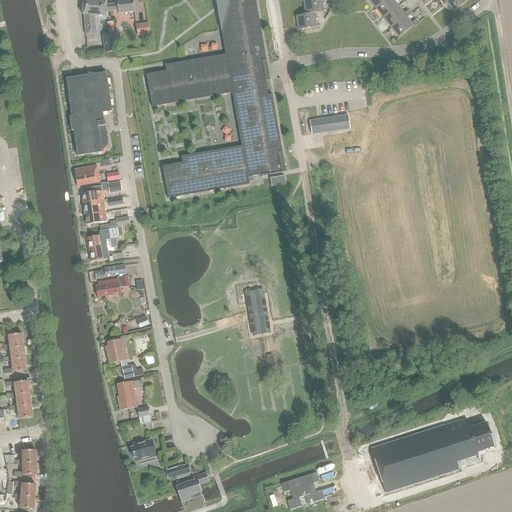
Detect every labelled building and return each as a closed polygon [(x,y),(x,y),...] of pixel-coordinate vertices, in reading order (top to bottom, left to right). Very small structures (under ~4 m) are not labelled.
[(118,14),(134,12),(132,0),(126,0),(117,1),(117,4),(106,5),(107,2),(84,0),(83,15),(84,15),(86,36),(96,35),(94,16),(106,17),(106,13),(118,11),(118,14)] [(153,91),(150,92),(152,107),(232,93),(242,146),(182,157),(183,163),(165,166),(168,182),(165,183),(168,198),(248,184),(247,177),(269,173),(269,174),(281,172),(278,157),(282,156),(271,96),(268,96),(265,81),(262,65),(266,64),(254,0),(223,0),(225,9),(218,11),(226,55),(166,66),(167,72),(151,75),(153,91)] [(323,0),(309,0),(303,1),(306,15),(316,13),(326,12),(323,0)] [(368,0),(375,9),(386,0),(368,0)] [(386,0),(375,9),(383,19),(398,7),(393,0),(386,0)] [(448,0),(446,2),(453,12),(469,0),(469,1),(471,0),(448,0)] [(398,7),(383,19),(391,28),(406,16),(407,18),(411,14),(408,10),(404,14),(398,7)] [(306,15),(296,16),(298,31),(318,27),(316,13),(306,15)] [(406,16),(391,28),(399,38),(414,26),(414,27),(419,24),(416,20),(411,23),(407,18),(406,16)] [(148,23),(135,24),(137,36),(149,35),(148,23)] [(116,46),(115,39),(114,34),(108,35),(101,36),(104,53),(117,52),(116,46)] [(102,150),(104,150),(108,144),(105,121),(104,122),(103,114),(110,113),(112,110),(107,75),(104,73),(66,79),(77,157),(102,153),(102,150)] [(347,115),(309,121),(312,135),(350,129),(347,115)] [(74,170),(77,186),(77,187),(100,183),(97,166),(74,170)] [(107,181),(119,180),(119,173),(107,175),(107,181)] [(284,176),(270,179),(271,187),(286,185),(284,176)] [(121,192),(120,183),(109,185),(109,189),(110,193),(121,192)] [(83,204),(103,201),(101,190),(101,187),(89,189),(90,193),(82,194),(83,204)] [(109,207),(122,204),(121,199),(108,201),(109,207)] [(85,216),(105,213),(103,201),(83,204),(85,216)] [(87,226),(106,223),(105,213),(85,216),(87,226)] [(129,217),(116,219),(116,221),(117,226),(130,224),(129,217)] [(100,236),(86,238),(90,263),(109,259),(109,262),(113,261),(112,256),(109,257),(108,249),(106,240),(111,239),(116,238),(119,237),(119,236),(117,226),(116,221),(110,222),(110,224),(100,226),(101,231),(99,231),(100,236)] [(125,266),(104,269),(106,277),(126,274),(125,266)] [(102,271),(94,272),(95,279),(103,278),(102,271)] [(120,288),(129,287),(127,276),(118,278),(118,280),(98,283),(99,286),(96,286),(98,298),(120,294),(120,288)] [(255,295),(246,297),(252,330),(260,329),(261,331),(269,330),(269,326),(267,316),(264,296),(255,297),(255,295)] [(139,328),(149,325),(146,317),(136,321),(139,328)] [(13,374),(13,372),(27,371),(22,334),(8,336),(10,345),(1,346),(2,351),(10,350),(11,357),(2,358),(2,360),(3,363),(12,362),(13,369),(4,370),(5,375),(13,374)] [(124,380),(144,375),(143,369),(137,370),(136,365),(128,367),(126,361),(127,361),(122,339),(107,343),(108,347),(105,347),(109,364),(120,362),(124,380)] [(149,356),(150,364),(158,363),(157,355),(149,356)] [(14,382),(6,383),(7,388),(15,387),(16,394),(16,395),(30,394),(29,381),(15,383),(14,382)] [(120,411),(137,408),(132,382),(117,385),(119,397),(117,398),(120,411)] [(16,394),(7,395),(8,400),(16,399),(17,406),(17,407),(32,405),(30,394),(16,395),(16,394)] [(9,407),(10,411),(18,410),(19,420),(33,418),(32,405),(17,407),(17,406),(9,407)] [(147,408),(137,410),(140,423),(150,422),(147,408)] [(447,424),(373,450),(389,494),(462,469),(459,461),(481,454),(481,452),(497,446),(489,421),(472,427),(469,418),(448,425),(447,424)] [(148,459),(156,457),(152,441),(134,445),(134,448),(131,449),(133,458),(137,457),(138,461),(143,460),(144,464),(149,463),(148,459)] [(22,464),(37,463),(36,451),(22,451),(22,461),(14,461),(14,465),(22,465),(22,464)] [(23,473),(14,473),(14,477),(23,477),(23,476),(37,476),(37,463),(22,464),(22,465),(23,473)] [(174,477),(190,473),(188,465),(172,469),(174,477)] [(200,485),(209,482),(206,473),(193,478),(193,481),(175,487),(181,503),(191,500),(189,496),(202,492),(200,485)] [(298,499),(310,495),(313,504),(324,500),(321,492),(315,494),(312,485),(318,483),(315,474),(281,485),(284,494),(290,492),(293,501),(287,503),(290,511),(301,508),(298,499)] [(22,484),(22,483),(14,482),(14,483),(14,487),(22,487),(21,495),(21,496),(35,497),(36,485),(22,484)] [(21,496),(21,495),(13,494),(13,499),(21,500),(20,509),(34,510),(35,497),(21,496)]
